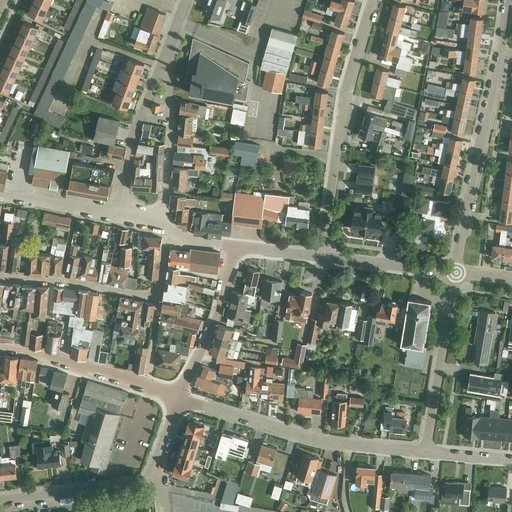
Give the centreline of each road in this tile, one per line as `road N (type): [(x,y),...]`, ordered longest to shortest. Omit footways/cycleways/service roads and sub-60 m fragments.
road 1 (residential): [(320,259),(347,84),(373,0)]
road 2 (unclassified): [(425,454),(317,438),(180,394)]
road 3 (residential): [(453,273),(501,52)]
road 4 (residential): [(425,454),(453,273)]
road 5 (residential): [(160,227),(169,126),(162,65)]
road 6 (residential): [(116,214),(162,65)]
road 7 (unclassified): [(0,498),(154,481)]
road 8 (unclassified): [(180,394),(208,338),(232,249)]
road 9 (unclassified): [(453,273),(320,259)]
